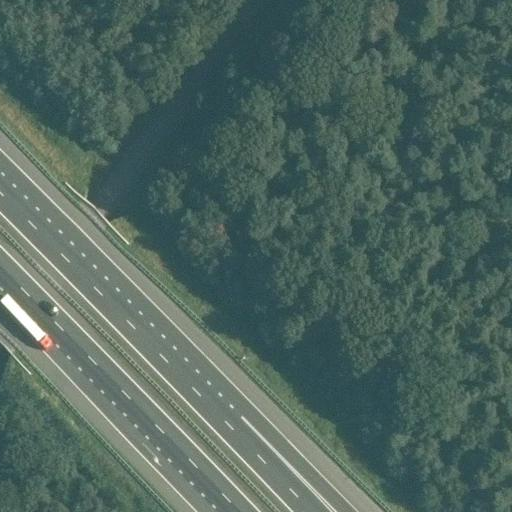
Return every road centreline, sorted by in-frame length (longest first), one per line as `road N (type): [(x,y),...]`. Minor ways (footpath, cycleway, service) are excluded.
road 1 (tertiary): [(0,344),(259,0)]
road 2 (motorway): [(0,268),(230,511)]
road 3 (motorway): [(222,421),(0,193)]
road 4 (motorway): [(333,511),(222,421)]
road 5 (motorway): [(307,511),(222,421)]
